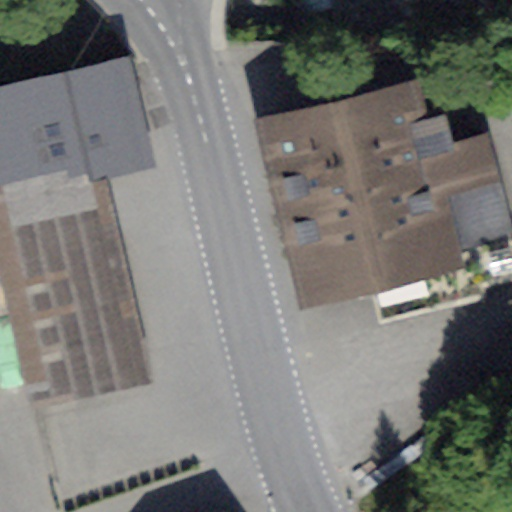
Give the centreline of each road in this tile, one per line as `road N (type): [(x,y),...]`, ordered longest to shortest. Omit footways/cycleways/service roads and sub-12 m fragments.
road 1 (tertiary): [(165,0),(312,511)]
road 2 (unknown): [(271,386),(3,464),(0,472)]
